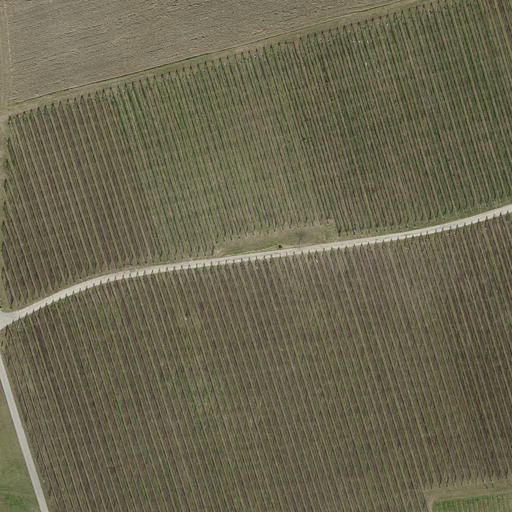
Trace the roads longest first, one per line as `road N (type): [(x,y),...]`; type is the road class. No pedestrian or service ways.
road 1 (track): [(0,324),(93,280),(435,226),(511,204)]
road 2 (track): [(0,360),(45,511)]
